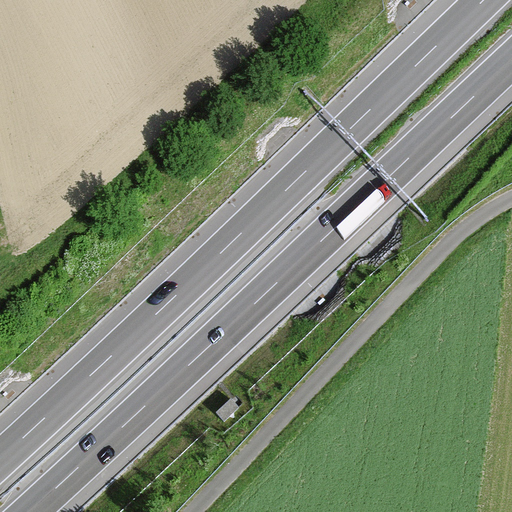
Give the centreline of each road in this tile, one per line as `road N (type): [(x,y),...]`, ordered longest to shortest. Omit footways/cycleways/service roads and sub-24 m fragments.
road 1 (motorway): [(483,0),(0,458)]
road 2 (motorway): [(29,511),(511,60)]
road 3 (unclassified): [(192,511),(456,236),(511,199)]
